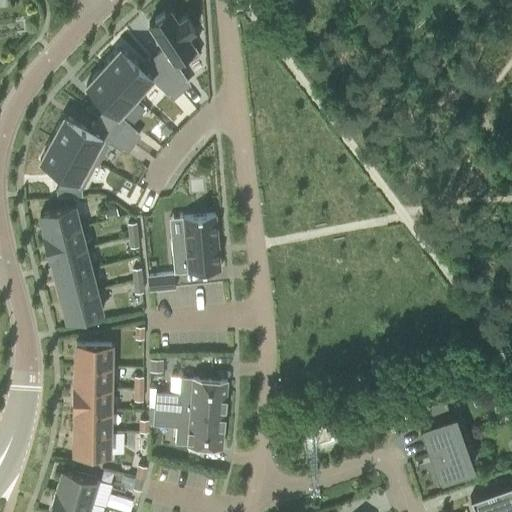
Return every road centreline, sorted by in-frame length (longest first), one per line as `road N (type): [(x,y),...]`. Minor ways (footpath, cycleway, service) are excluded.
road 1 (residential): [(251,500),(265,394),(264,315),(222,0)]
road 2 (track): [(511,360),(251,13),(222,1)]
road 3 (residential): [(407,511),(393,469),(373,461),(251,500)]
road 4 (residential): [(9,447),(27,387),(6,261)]
road 5 (residential): [(0,147),(3,126),(39,67),(93,7)]
road 6 (track): [(403,215),(254,243)]
